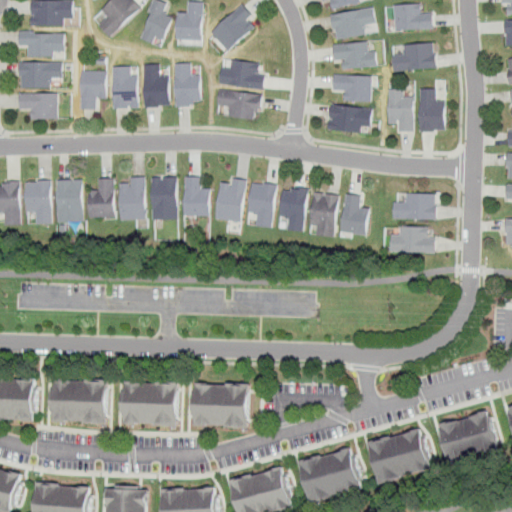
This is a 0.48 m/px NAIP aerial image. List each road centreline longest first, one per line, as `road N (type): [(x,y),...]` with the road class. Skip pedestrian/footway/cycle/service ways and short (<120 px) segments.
road 1 (residential): [(469,0),(477,89),(470,294),(437,343),(368,354),(0,342)]
road 2 (residential): [(475,169),(219,140),(0,146)]
road 3 (residential): [(291,150),(301,60),(284,0)]
